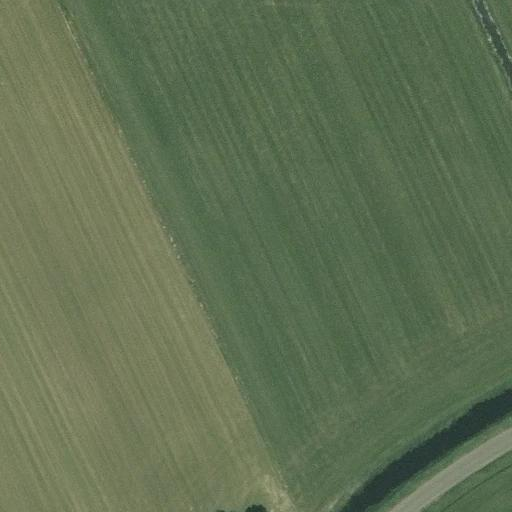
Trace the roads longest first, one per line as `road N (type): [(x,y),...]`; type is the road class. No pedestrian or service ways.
road 1 (track): [(308,511),(468,380),(511,364)]
road 2 (unclassified): [(409,511),(511,442)]
